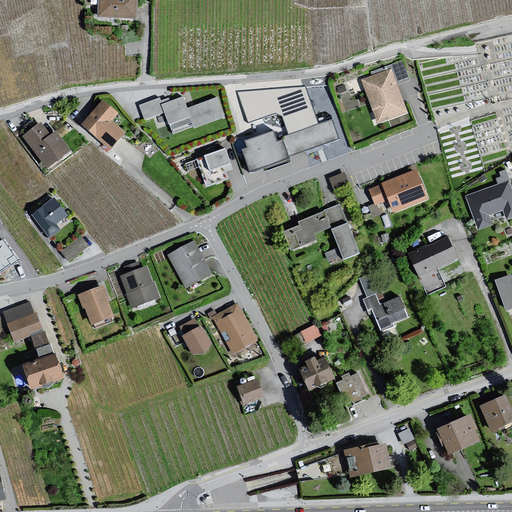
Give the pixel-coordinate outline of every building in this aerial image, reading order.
[(137,0),(98,0),(97,19),(136,21),(137,0)] [(373,76),(361,80),(377,123),(409,112),(398,83),(410,79),(403,60),(371,71),(373,76)] [(160,97),(138,105),(143,118),(165,110),(170,125),(189,118),(193,127),(225,115),(218,95),(187,106),(183,96),(170,100),(169,98),(161,101),(160,97)] [(119,116),(103,102),(81,127),(107,153),(125,135),(113,124),(119,116)] [(282,135),(283,139),(289,156),(339,138),(332,118),(282,135)] [(40,124),(23,138),(47,170),(70,154),(55,134),(51,137),(40,124)] [(273,131),(245,140),(247,147),(242,149),(249,171),(290,158),(289,156),(283,139),(277,141),(273,131)] [(227,148),(197,157),(206,185),(226,178),(224,170),(233,167),(227,148)] [(415,169),(366,189),(373,205),(377,207),(380,206),(381,211),(384,209),(385,213),(390,214),(426,199),(426,196),(415,169)] [(345,171),(330,176),(334,191),(350,186),(345,171)] [(511,191),(509,182),(465,196),(476,229),(490,225),(487,217),(503,212),(506,220),(511,217),(511,191)] [(55,197),(32,215),(51,240),(61,232),(55,224),(68,214),(55,197)] [(300,226),(283,233),(291,253),(318,242),(314,233),(332,226),(340,247),(327,253),(330,262),(360,250),(341,204),(298,221),(300,226)] [(88,248),(82,238),(61,253),(68,262),(88,248)] [(448,238),(427,247),(437,268),(458,259),(448,238)] [(195,243),(167,258),(186,291),(212,279),(195,243)] [(427,247),(408,256),(426,296),(446,287),(437,268),(427,247)] [(147,269),(119,279),(130,312),(160,300),(156,286),(153,285),(147,269)] [(374,272),(359,277),(367,298),(375,295),(379,304),(385,302),(374,272)] [(511,280),(510,275),(494,281),(506,311),(511,308),(511,280)] [(102,289),(77,298),(91,329),(113,321),(102,289)] [(367,298),(364,299),(368,311),(373,310),(381,331),(395,326),(393,322),(408,317),(400,297),(385,302),(379,304),(375,295),(367,298)] [(3,312),(15,341),(43,330),(31,301),(3,312)] [(257,343),(237,306),(213,320),(233,356),(257,343)] [(212,347),(194,321),(178,330),(193,356),(205,356),(212,347)] [(308,339),(321,332),(316,321),(302,327),(308,339)] [(55,353),(22,364),(31,390),(64,378),(55,353)] [(336,379),(326,357),(318,360),(315,354),(302,360),(305,366),(300,369),(310,391),(336,379)] [(369,396),(358,373),(351,376),(349,372),(341,376),(343,381),(338,383),(349,406),(369,396)] [(258,378),(237,385),(244,403),(264,396),(258,378)] [(511,409),(506,395),(479,407),(491,433),(511,423),(511,409)] [(470,413),(437,427),(448,453),(482,439),(470,413)] [(401,428),(403,439),(414,436),(411,425),(401,428)] [(390,468),(385,442),(344,450),(348,475),(390,468)]
